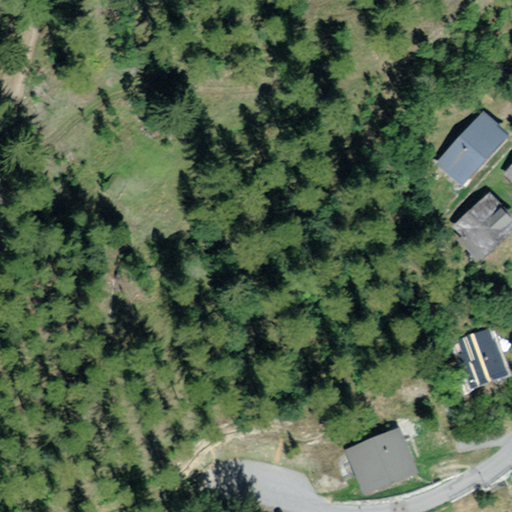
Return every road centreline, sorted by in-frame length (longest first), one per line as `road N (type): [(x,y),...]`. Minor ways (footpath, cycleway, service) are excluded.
road 1 (track): [(0,228),(123,105),(395,63)]
road 2 (track): [(49,0),(0,186)]
road 3 (residential): [(387,511),(448,491),(511,453)]
